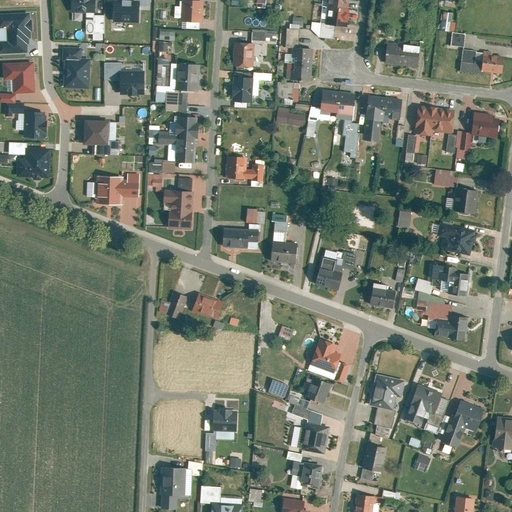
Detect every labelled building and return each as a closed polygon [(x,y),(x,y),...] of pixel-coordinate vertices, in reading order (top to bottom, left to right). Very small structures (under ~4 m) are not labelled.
[(95,0),(72,0),(73,14),(87,14),(95,14),(95,0)] [(140,0),(113,0),(113,23),(141,23),(140,0)] [(328,0),(327,9),(348,11),(349,0),(328,0)] [(182,24),(203,24),(204,3),(183,2),(182,24)] [(326,26),(347,29),(349,12),(328,9),(326,26)] [(87,22),(94,22),(94,35),(105,36),(105,17),(95,17),(95,14),(87,14),(87,22)] [(442,32),(450,33),(452,15),(444,14),(442,32)] [(33,19),(0,20),(0,51),(0,54),(34,53),(33,19)] [(286,28),(285,44),(298,45),(299,29),(286,28)] [(171,33),(160,33),(160,42),(171,42),(171,33)] [(277,35),(253,34),(252,42),(277,43),(277,35)] [(453,34),(451,47),(464,49),(466,35),(453,34)] [(168,44),(160,44),(160,53),(168,54),(168,44)] [(233,68),(253,70),(255,46),(235,44),(233,68)] [(389,44),(386,66),(401,68),(404,46),(389,44)] [(420,48),(404,46),(401,68),(417,70),(420,48)] [(298,48),(293,48),(292,57),(295,58),(295,64),(311,65),(312,50),(304,49),(304,48),(298,48)] [(63,63),(65,63),(65,90),(90,90),(90,61),(82,60),(82,50),(63,49),(63,63)] [(483,63),(475,62),(476,53),(464,51),(461,74),(482,76),(483,63)] [(159,54),(157,88),(169,89),(171,55),(159,54)] [(504,58),(484,56),(482,74),(502,76),(504,58)] [(14,95),(35,94),(34,64),(3,65),(4,82),(13,81),(14,95)] [(302,80),(310,81),(311,65),(295,64),(295,70),(291,70),(291,71),(287,71),(286,79),(291,80),(302,81),(302,80)] [(177,89),(176,92),(199,93),(201,66),(178,65),(177,89)] [(144,71),(118,71),(118,96),(144,95),(144,71)] [(272,75),(254,74),(253,97),(271,98),(272,75)] [(233,104),(252,105),(253,80),(234,79),(233,104)] [(293,84),(278,83),(277,99),(293,100),(293,84)] [(339,94),(324,92),(321,115),(337,117),(339,94)] [(358,96),(339,94),(337,117),(355,119),(358,96)] [(0,95),(0,104),(16,105),(16,96),(0,95)] [(385,99),(370,97),(367,123),(382,125),(383,121),(383,114),(385,99)] [(402,101),(385,99),(383,114),(400,116),(402,101)] [(6,115),(24,115),(25,106),(6,105),(6,115)] [(455,112),(420,108),(416,137),(433,139),(434,133),(452,135),(455,112)] [(304,116),(278,113),(277,124),(302,128),(304,116)] [(46,144),(47,115),(25,114),(24,143),(46,144)] [(150,130),(149,138),(197,140),(197,117),(175,116),(175,131),(150,130)] [(500,121),(475,118),(473,137),(498,140),(500,121)] [(111,156),(111,151),(120,151),(120,143),(109,143),(110,125),(85,123),(84,147),(98,148),(98,156),(111,156)] [(382,125),(367,123),(364,142),(379,144),(382,125)] [(406,128),(399,127),(397,141),(404,142),(406,128)] [(472,135),(458,134),(456,151),(470,152),(472,135)] [(417,137),(409,136),(407,154),(415,155),(417,137)] [(457,137),(449,136),(447,153),(455,154),(457,137)] [(195,165),(197,140),(149,138),(149,145),(177,147),(177,164),(195,165)] [(26,145),(10,144),(9,155),(25,156),(26,145)] [(17,178),(49,180),(51,151),(26,150),(26,160),(18,160),(17,178)] [(427,157),(419,156),(417,166),(426,167),(427,157)] [(247,159),(227,158),(226,180),(264,182),(264,167),(253,166),(253,171),(247,171),(247,159)] [(175,164),(149,163),(148,174),(175,175),(175,164)] [(455,173),(436,171),(435,187),(458,189),(459,180),(454,179),(455,173)] [(127,182),(124,182),(124,180),(97,178),(96,205),(122,207),(123,199),(138,200),(140,176),(128,175),(127,182)] [(162,176),(149,176),(148,187),(162,188),(162,176)] [(193,181),(179,180),(178,193),(192,194),(193,181)] [(454,214),(476,216),(479,193),(457,191),(454,214)] [(170,205),(168,229),(192,230),(194,194),(165,193),(164,205),(170,205)] [(247,224),(258,225),(258,213),(258,211),(248,211),(247,224)] [(401,212),(398,228),(411,230),(413,214),(401,212)] [(288,217),(273,215),(272,223),(287,225),(288,217)] [(276,224),(275,233),(287,234),(288,225),(276,224)] [(470,258),(476,232),(441,224),(438,238),(444,239),(442,251),(470,258)] [(225,228),(224,248),(248,250),(249,243),(249,234),(250,230),(225,228)] [(275,233),(274,243),(287,244),(287,234),(275,233)] [(259,235),(249,234),(249,243),(259,243),(259,235)] [(287,244),(274,243),(272,263),(296,265),(297,245),(287,244)] [(342,267),(354,270),(357,256),(346,254),(342,267)] [(344,268),(336,266),(337,262),(323,259),(317,287),(339,292),(344,268)] [(433,284),(442,286),(441,295),(468,298),(470,276),(457,275),(457,269),(435,267),(433,284)] [(398,268),(395,281),(403,282),(406,270),(398,268)] [(419,280),(415,291),(431,296),(434,285),(419,280)] [(374,290),(371,306),(394,310),(396,293),(374,290)] [(165,315),(180,320),(189,299),(174,293),(165,315)] [(199,296),(193,313),(216,321),(222,304),(199,296)] [(428,304),(418,303),(418,311),(427,312),(428,304)] [(452,307),(429,304),(427,322),(450,325),(452,307)] [(436,338),(466,342),(469,320),(451,317),(450,325),(437,323),(436,338)] [(239,321),(232,319),(230,325),(237,328),(239,321)] [(216,322),(213,329),(221,332),(224,325),(216,322)] [(294,331),(284,327),(279,338),(290,342),(294,331)] [(338,347),(320,341),(311,366),(336,375),(341,362),(333,360),(338,347)] [(335,382),(343,385),(349,367),(342,364),(335,382)] [(375,376),(368,408),(392,413),(395,399),(400,400),(404,383),(375,376)] [(306,399),(324,406),(332,387),(313,380),(306,399)] [(291,387),(274,381),(268,395),(285,402),(291,387)] [(440,398),(415,389),(404,421),(420,427),(424,414),(433,417),(440,398)] [(456,450),(464,429),(475,433),(483,411),(459,403),(454,419),(450,417),(440,444),(456,450)] [(238,413),(215,412),(214,433),(237,434),(238,413)] [(310,412),(308,425),(321,427),(323,417),(310,412)] [(511,423),(495,422),(493,451),(511,452),(511,423)] [(426,423),(425,430),(437,433),(439,426),(426,423)] [(303,452),(325,456),(330,429),(321,427),(308,425),(303,452)] [(297,448),(302,427),(296,426),(291,446),(297,448)] [(206,453),(216,453),(217,435),(207,435),(206,453)] [(380,475),(385,451),(366,447),(361,471),(380,475)] [(303,456),(289,453),(288,461),(301,463),(303,456)] [(414,470),(424,474),(429,460),(418,457),(414,470)] [(241,467),(241,458),(231,458),(231,467),(241,467)] [(190,463),(189,476),(203,477),(203,465),(190,463)] [(301,487),(319,490),(323,468),(305,464),(305,466),(295,464),(292,477),(303,479),(301,487)] [(178,497),(185,497),(186,471),(162,470),(161,496),(162,496),(178,497)] [(201,505),(212,506),(211,511),(242,511),(243,506),(220,504),(221,489),(202,488),(201,505)] [(251,488),(250,502),(262,502),(263,489),(251,488)] [(384,507),(398,508),(400,492),(386,491),(384,507)] [(485,492),(484,501),(492,502),(493,493),(485,492)] [(178,497),(162,496),(161,511),(177,511),(178,497)] [(353,511),(371,511),(374,498),(356,496),(353,511)] [(453,511),(472,511),(474,501),(455,499),(453,511)]
